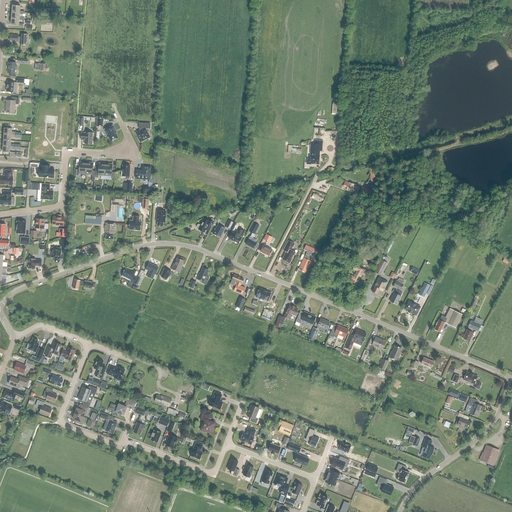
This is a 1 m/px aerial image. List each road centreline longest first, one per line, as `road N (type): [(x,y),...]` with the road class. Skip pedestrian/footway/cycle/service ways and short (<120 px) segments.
road 1 (unclassified): [(511,378),(185,245),(132,248),(21,288),(0,308)]
road 2 (residential): [(0,215),(62,207),(70,153),(104,154),(129,141),(114,104)]
road 3 (unclassified): [(399,511),(422,479),(495,419),(511,380)]
road 4 (residential): [(121,444),(61,421),(88,342)]
road 5 (residential): [(226,444),(212,471),(121,444)]
